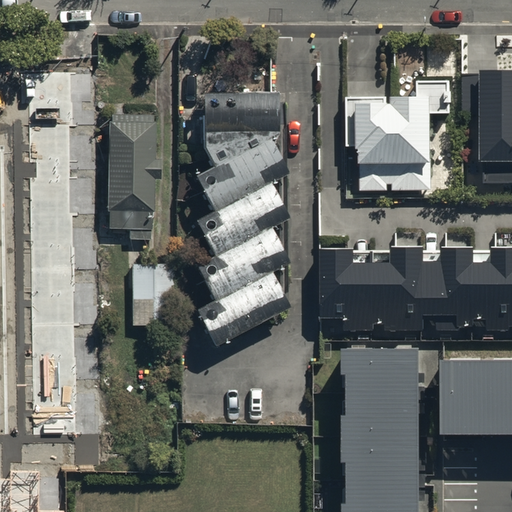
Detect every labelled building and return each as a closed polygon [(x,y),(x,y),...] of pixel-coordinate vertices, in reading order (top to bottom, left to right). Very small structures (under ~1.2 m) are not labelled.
[(477,113),(478,155),(483,155),(483,184),(511,183),(511,63),(478,64),(478,71),(462,71),(462,113),(477,113)] [(69,73),(21,73),(22,103),(29,103),(34,435),(75,434),(69,73)] [(448,76),(415,76),(415,90),(390,90),(390,98),(385,98),(385,92),(344,92),(344,141),(357,141),(357,156),(359,156),(359,187),(387,187),(387,179),(390,179),(390,188),(429,188),(429,109),(448,109),(448,76)] [(201,87),(202,142),(211,159),(192,169),(211,204),(194,212),(212,248),(192,258),(211,293),(192,303),(212,341),(287,301),(268,264),(286,255),(268,221),(286,211),(267,177),(284,168),(265,133),(274,127),(273,85),(201,87)] [(106,117),(105,205),(107,205),(107,226),(128,226),(128,236),(150,237),(150,206),(152,206),(152,173),(159,173),(159,155),(152,155),(153,112),(110,111),(110,117),(106,117)] [(320,243),(320,313),(343,313),(344,326),(370,326),(370,317),(383,316),(383,326),(422,326),(422,309),(438,309),(438,327),(459,327),(459,323),(471,323),(471,313),(486,313),(486,326),(509,325),(509,322),(511,321),(511,239),(489,239),(489,254),(471,254),(471,238),(440,238),(440,252),(420,252),(420,240),(388,240),(388,255),(353,255),(353,242),(320,243)] [(175,260),(130,260),(130,322),(176,321),(175,260)] [(417,511),(418,348),(341,347),(341,374),(346,374),(346,414),(340,414),(340,462),(345,462),(345,502),(341,502),(341,511),(417,511)] [(511,357),(442,358),(442,433),(511,432),(511,357)] [(0,511),(64,511),(64,510),(39,510),(39,471),(9,471),(9,479),(0,478),(0,511)]
